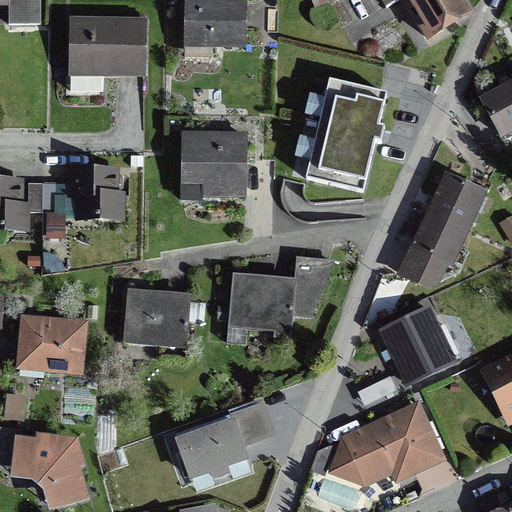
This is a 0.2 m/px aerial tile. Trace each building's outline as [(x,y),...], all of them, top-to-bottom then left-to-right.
[(0,0),(0,5),(8,5),(8,27),(39,27),(38,0),(0,0)] [(385,9),(400,0),(407,0),(430,37),(464,16),(454,0),(336,0),(327,6),(341,28),(351,22),(353,25),(383,7),(385,9)] [(245,4),(184,2),(183,41),(211,42),(211,48),(244,49),(245,4)] [(110,24),(70,24),(69,93),(101,93),(102,77),(142,78),(143,27),(110,27),(110,24)] [(377,129),(385,97),(328,83),(304,181),(361,195),(373,144),(379,146),(381,138),(383,131),(377,129)] [(511,85),(506,89),(480,103),(499,138),(511,131),(511,85)] [(181,184),(218,185),(218,197),(243,197),(244,139),(182,138),(181,184)] [(80,216),(92,216),(92,221),(120,222),(121,197),(113,197),(114,174),(71,173),(70,198),(80,198),(80,216)] [(482,195),(445,179),(435,200),(429,214),(423,227),(401,277),(414,283),(442,270),(444,265),(449,267),(465,231),(482,195)] [(0,231),(25,232),(25,208),(18,208),(18,185),(0,184),(0,231)] [(49,186),(41,186),(35,186),(27,186),(26,215),(41,215),(55,215),(55,187),(49,186)] [(294,287),(231,282),(227,324),(290,330),(291,317),(308,319),(309,319),(331,264),(296,261),(294,287)] [(189,303),(126,297),(122,340),(185,345),(189,303)] [(380,333),(407,387),(444,369),(428,337),(436,333),(426,311),(380,333)] [(50,326),(50,324),(22,321),(19,361),(44,364),(44,371),(78,374),(82,329),(55,327),(50,326)] [(511,361),(484,376),(504,416),(511,411),(511,361)] [(387,383),(357,398),(362,409),(392,394),(387,383)] [(362,484),(407,463),(411,473),(439,461),(415,413),(409,416),(408,414),(344,444),(333,473),(362,484)] [(225,424),(163,446),(177,486),(239,464),(225,424)] [(33,445),(0,440),(0,467),(32,471),(31,480),(45,492),(53,490),(58,508),(84,501),(75,468),(80,467),(77,456),(71,448),(62,443),(39,440),(33,445)]
